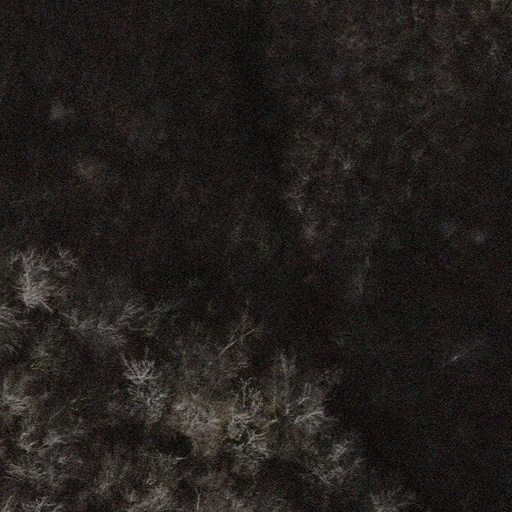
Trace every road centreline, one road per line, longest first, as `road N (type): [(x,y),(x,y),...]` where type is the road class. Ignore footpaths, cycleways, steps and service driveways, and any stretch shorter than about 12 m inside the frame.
road 1 (track): [(0,174),(184,335),(250,333),(290,273),(210,0)]
road 2 (track): [(424,511),(336,421),(290,273)]
